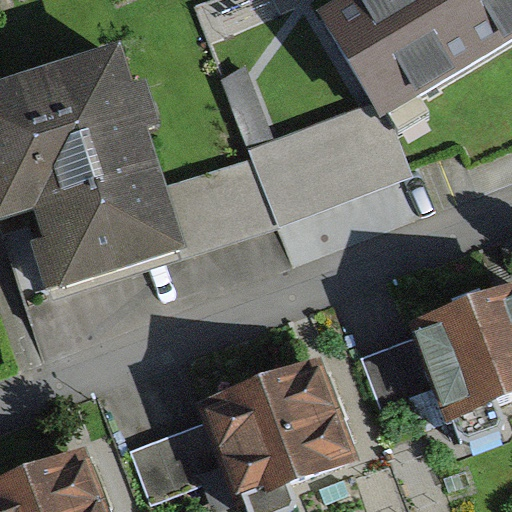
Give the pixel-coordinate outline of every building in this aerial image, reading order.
[(511,0),(364,0),(305,34),(366,140),(511,56),(511,0)] [(122,41),(0,81),(0,207),(32,305),(192,252),(122,41)] [(511,301),(414,339),(444,418),(511,391),(511,301)] [(370,453),(329,347),(193,400),(235,506),(370,453)] [(87,511),(66,459),(0,484),(0,511),(87,511)]
